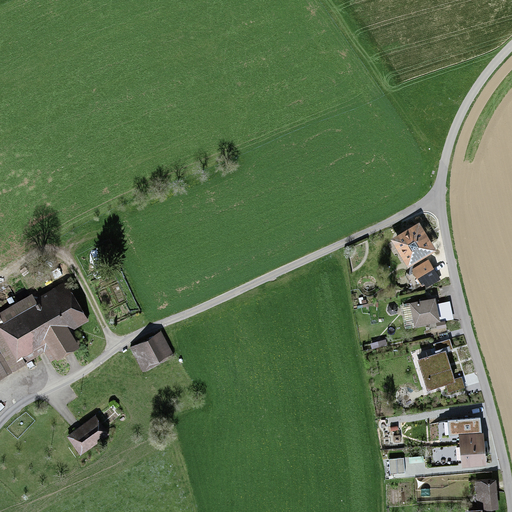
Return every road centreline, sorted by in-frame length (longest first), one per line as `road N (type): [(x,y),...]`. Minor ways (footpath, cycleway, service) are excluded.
road 1 (unclassified): [(439,190),(373,230),(142,331),(0,423)]
road 2 (unclassified): [(439,190),(511,507)]
road 3 (residential): [(511,44),(460,115),(439,190)]
